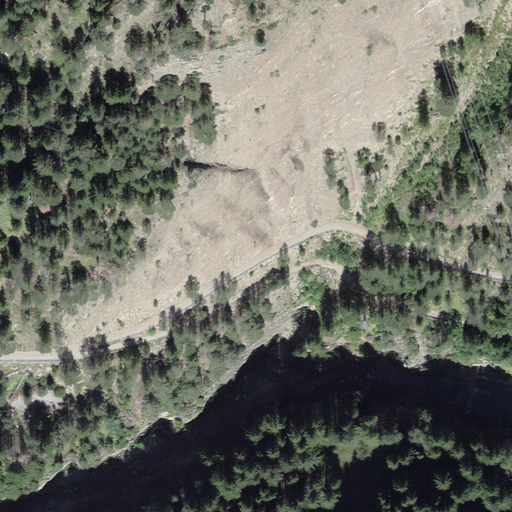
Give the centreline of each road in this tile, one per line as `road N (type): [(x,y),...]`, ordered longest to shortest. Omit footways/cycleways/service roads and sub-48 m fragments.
road 1 (track): [(67,353),(167,317),(257,258),(329,226),(511,277)]
road 2 (track): [(511,336),(395,303),(320,261),(266,280),(186,327),(67,353)]
